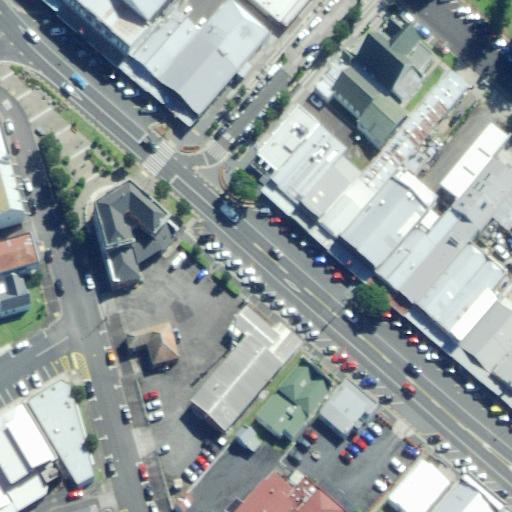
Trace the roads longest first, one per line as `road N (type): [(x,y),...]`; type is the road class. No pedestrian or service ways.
road 1 (trunk): [(511,467),(191,188)]
road 2 (residential): [(356,0),(191,188)]
road 3 (unclassified): [(84,330),(15,121),(0,101)]
road 4 (trunk): [(191,188),(9,26)]
road 5 (unclassified): [(84,330),(138,511)]
road 6 (tertiary): [(511,83),(414,0)]
